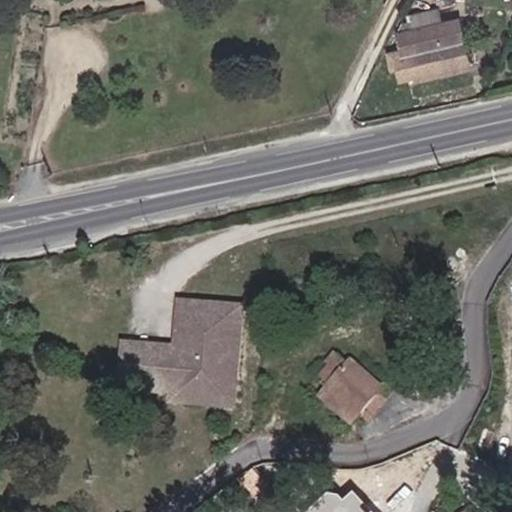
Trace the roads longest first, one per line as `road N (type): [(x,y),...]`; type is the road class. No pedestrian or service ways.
road 1 (secondary): [(511,119),(235,182)]
road 2 (secondary): [(0,238),(235,182)]
road 3 (secondary): [(235,182),(0,216)]
road 4 (unknown): [(333,159),(400,0)]
